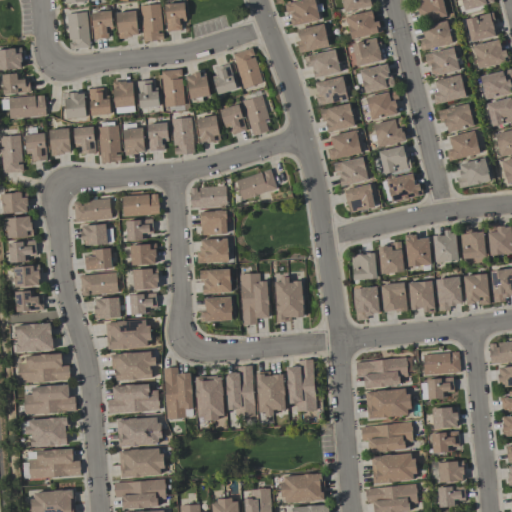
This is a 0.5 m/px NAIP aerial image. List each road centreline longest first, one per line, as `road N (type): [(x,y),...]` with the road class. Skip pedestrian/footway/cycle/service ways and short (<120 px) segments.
road 1 (residential): [(258,0),(291,88),(320,214),(351,511)]
road 2 (residential): [(511,321),(230,352),(190,340)]
road 3 (residential): [(61,194),(67,289),(93,395),(100,511)]
road 4 (residential): [(303,139),(171,172),(73,184),(61,194)]
road 5 (residential): [(444,213),(392,0)]
road 6 (residential): [(268,26),(201,51),(61,64)]
road 7 (residential): [(324,240),(511,203)]
road 8 (residential): [(472,326),(489,511)]
road 9 (residential): [(171,172),(190,340)]
